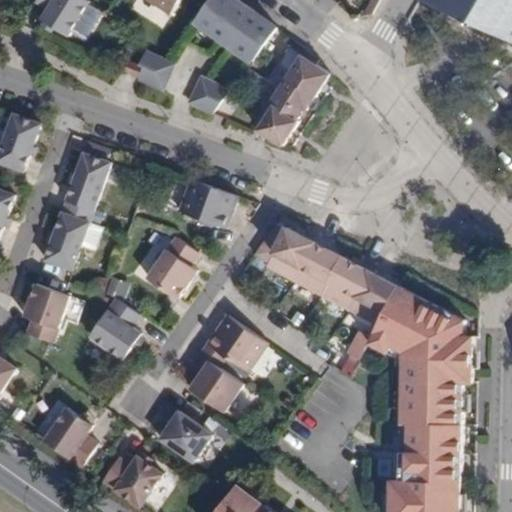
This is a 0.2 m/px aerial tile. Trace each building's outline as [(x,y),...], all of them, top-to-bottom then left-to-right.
[(91,2),(88,0),(38,0),(37,2),(49,10),(43,20),(46,22),(55,27),(70,36),(91,2)] [(149,0),(172,15),(182,0),(149,0)] [(276,27),(237,0),(215,0),(200,23),(254,60),(276,27)] [(372,0),(364,14),(374,12),(380,0),(372,0)] [(511,0),(428,0),(436,3),(511,35),(511,0)] [(55,27),(46,22),(43,26),(52,32),(55,27)] [(134,79),(163,91),(175,63),(146,51),(134,79)] [(306,109),(309,111),(331,75),(317,66),(317,65),(319,62),(306,52),(280,92),(306,109)] [(137,66),(123,60),(118,70),(132,76),(137,66)] [(188,104),(215,116),(228,88),(202,76),(188,104)] [(280,92),(276,89),(267,103),(271,105),(257,127),(285,146),(301,122),(299,120),(306,109),(280,92)] [(43,124),(15,114),(0,154),(0,162),(25,172),(43,124)] [(85,153),(108,161),(112,149),(89,141),(85,153)] [(85,153),(64,213),(92,223),(117,151),(112,149),(108,161),(85,153)] [(240,196),(193,179),(181,212),(228,229),(240,196)] [(0,240),(17,195),(0,189),(0,240)] [(92,223),(64,213),(47,261),(75,270),(84,245),(97,250),(105,228),(92,223)] [(287,230),(277,224),(255,255),(269,265),(287,230)] [(317,243),(288,228),(287,230),(269,265),(268,267),(296,282),(317,243)] [(178,237),(168,234),(142,273),(171,293),(191,265),(184,260),(193,247),(178,237)] [(344,257),(317,243),(296,282),(324,296),(344,257)] [(372,271),(344,257),(324,296),(351,311),(372,271)] [(401,286),(372,271),(351,311),(380,325),(401,286)] [(76,285),(43,272),(30,305),(38,308),(33,322),(59,332),(76,285)] [(142,315),(118,299),(92,337),(126,360),(135,346),(142,336),(143,334),(134,327),(142,315)] [(270,344),(229,316),(210,344),(229,358),(250,373),(270,344)] [(147,339),(142,336),(135,346),(139,350),(147,339)] [(229,358),(210,344),(202,355),(222,368),(229,358)] [(0,396),(19,369),(0,355),(0,396)] [(222,368),(202,355),(194,367),(203,374),(193,389),(227,413),(246,385),(222,368)] [(216,434),(171,405),(163,417),(172,424),(162,439),(198,462),(216,434)] [(83,415),(70,407),(47,440),(85,466),(101,442),(89,434),(95,424),(94,423),(83,415)] [(86,411),(83,415),(94,423),(97,418),(86,411)] [(144,451),(141,456),(151,464),(155,459),(144,451)] [(132,464),(120,455),(103,478),(105,479),(140,506),(164,473),(151,464),(141,456),(139,455),(132,464)] [(273,511),(238,486),(232,494),(218,511),(273,511)]
